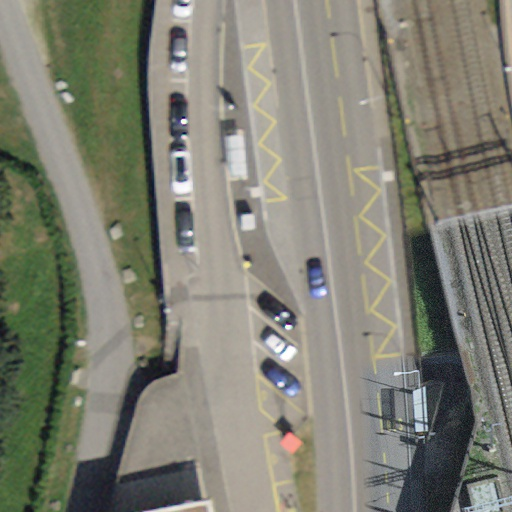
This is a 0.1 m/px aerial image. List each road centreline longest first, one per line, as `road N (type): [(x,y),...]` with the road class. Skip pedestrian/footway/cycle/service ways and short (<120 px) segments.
road 1 (residential): [(0,0),(80,214),(107,317),(109,367),(83,511)]
road 2 (primary): [(308,0),(366,511)]
